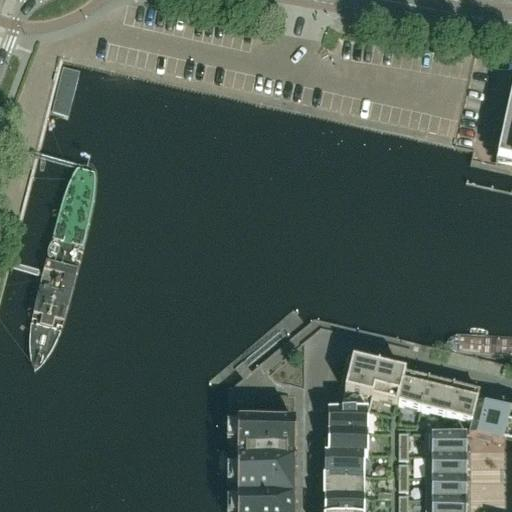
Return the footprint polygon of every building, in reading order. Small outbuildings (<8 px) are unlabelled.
[(511,91),(496,162),(511,166),(511,91)] [(90,163),(88,162),(85,162),(82,163),(79,165),(77,168),(73,174),(68,185),(62,198),(53,231),(34,307),(32,321),(29,338),(29,353),(30,363),(32,373),(34,377),(37,374),(44,366),(49,358),(56,345),(63,327),(67,314),(86,237),(94,203),(95,189),(96,179),(96,170),(95,167),(92,164),(90,163)] [(336,313),(433,336),(438,317),(340,293),(336,313)] [(448,340),(511,355),(511,335),(453,321),(448,340)] [(374,386),(378,371),(352,364),(351,368),(344,396),(341,410),(339,415),(367,415),(367,416),(369,417),(372,402),(370,402),(374,386)] [(399,392),(403,377),(378,371),(374,386),(370,402),(372,402),(395,408),(399,392)] [(424,399),(428,383),(403,377),(399,392),(395,408),(420,414),(424,399)] [(449,405),(453,389),(428,383),(424,399),(420,414),(445,420),(449,405)] [(475,406),(476,406),(479,396),(478,395),(471,394),(453,389),(449,405),(445,420),(470,426),(475,406)] [(502,447),(510,417),(511,417),(511,415),(510,415),(502,413),(476,406),(475,406),(470,426),(471,427),(468,438),(502,447)] [(367,416),(367,415),(339,415),(328,414),(328,437),(368,437),(367,416)] [(295,511),(295,424),(294,424),(293,424),(291,424),(260,424),(258,424),(257,424),(237,424),(237,511),(295,511)] [(324,459),(368,459),(368,437),(328,437),(328,458),(324,458),(324,459)] [(408,451),(408,438),(398,437),(398,451),(408,451)] [(466,461),(466,438),(425,438),(425,461),(466,461)] [(408,464),(408,451),(398,451),(398,464),(408,464)] [(324,480),(364,480),(364,460),(368,460),(368,459),(324,459),(324,480)] [(466,482),(466,461),(425,461),(425,482),(466,482)] [(408,468),(398,468),(398,482),(408,482),(408,468)] [(364,480),(324,480),(324,502),(364,502),(364,480)] [(408,495),(408,482),(398,482),(398,495),(408,495)] [(466,504),(466,482),(425,482),(425,504),(466,504)] [(407,511),(408,500),(398,500),(398,511),(407,511)] [(364,511),(364,502),(324,502),(324,511),(364,511)]
